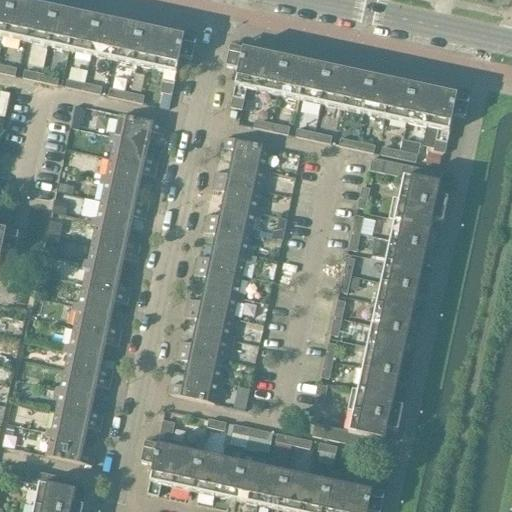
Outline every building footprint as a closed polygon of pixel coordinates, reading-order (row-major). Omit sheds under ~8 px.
[(76,17),(55,12),(0,0),(0,38),(68,54),(76,17)] [(184,38),(183,39),(183,40),(76,17),(68,54),(164,74),(160,96),(171,98),(179,59),(191,62),(196,43),(196,42),(196,41),(195,40),(195,39),(194,38),(194,37),(193,36),(192,36),(191,35),(188,35),(186,36),(185,36),(184,37),(184,38)] [(341,112),(349,76),(243,53),(243,52),(243,51),(243,50),(242,49),(241,48),(241,47),(239,46),(238,45),(236,45),(235,45),(234,46),(233,46),(232,47),(231,47),(231,48),(230,49),(230,50),(226,70),(238,72),(230,110),(241,113),(241,112),(245,95),(246,92),(341,112)] [(16,71),(0,67),(0,76),(14,79),(16,71)] [(24,73),(22,81),(39,85),(41,77),(24,73)] [(457,97),(456,98),(456,99),(349,76),(341,112),(426,130),(422,148),(433,150),(432,154),(444,157),(452,118),(464,120),(469,101),(469,99),(469,98),(468,98),(468,96),(467,96),(466,95),(465,94),(463,94),(461,94),(460,94),(459,95),(458,96),(457,97)] [(58,80),(41,77),(39,85),(56,88),(58,80)] [(67,82),(65,90),(82,94),(84,86),(67,82)] [(101,90),(84,86),(82,94),(99,98),(101,90)] [(109,91),(107,99),(125,103),(126,95),(109,91)] [(0,93),(0,118),(4,119),(9,95),(0,93)] [(143,99),(126,95),(125,103),(142,107),(143,99)] [(255,97),(245,95),(241,112),(251,114),(255,97)] [(162,96),(159,111),(168,113),(171,98),(162,96)] [(75,109),(73,118),(81,120),(83,111),(75,109)] [(165,128),(119,118),(115,137),(110,136),(109,140),(148,148),(151,136),(162,138),(165,128)] [(272,127),(254,123),(253,131),(270,134),(272,127)] [(289,130),(272,127),(270,134),(287,138),(289,130)] [(297,132),(295,140),(312,144),(314,136),(297,132)] [(331,139),(314,136),(312,144),(329,147),(331,139)] [(148,148),(109,140),(108,144),(113,145),(109,162),(155,172),(157,163),(145,160),(148,148)] [(269,151),(223,141),(221,151),(233,154),(230,166),(269,174),(270,170),(265,169),(269,151)] [(355,153),(357,145),(340,141),(338,149),(355,153)] [(374,149),(357,145),(355,153),(372,156),(374,149)] [(382,150),(380,158),(397,162),(399,154),(382,150)] [(416,158),(399,154),(397,162),(415,165),(416,158)] [(437,199),(441,176),(371,161),(368,174),(402,181),(375,307),(411,315),(431,223),(442,225),(443,220),(447,202),(437,199)] [(155,172),(109,162),(106,179),(101,178),(100,182),(139,190),(142,178),(153,180),(155,172)] [(351,205),(360,166),(348,163),(339,203),(351,205)] [(269,174),(230,166),(227,178),(215,176),(214,185),(259,194),(263,177),(268,178),(269,174)] [(139,190),(100,182),(99,186),(104,187),(100,204),(146,214),(148,205),(136,203),(139,190)] [(259,194),(214,185),(212,193),(223,196),(221,208),(259,217),(260,212),(256,211),(259,194)] [(369,192),(361,190),(357,211),(364,212),(369,192)] [(146,214),(100,204),(97,221),(92,220),(91,224),(130,232),(132,220),(144,223),(146,214)] [(259,217),(221,208),(218,221),(206,218),(204,227),(250,237),(254,220),(259,221),(259,217)] [(13,229),(7,228),(9,219),(0,216),(0,261),(2,253),(14,256),(18,237),(18,236),(18,234),(18,233),(17,231),(15,230),(14,229),(13,229)] [(363,220),(355,219),(351,236),(359,237),(363,220)] [(130,232),(91,224),(90,228),(95,229),(91,246),(137,256),(139,247),(127,245),(130,232)] [(250,237),(204,227),(203,236),(214,238),(212,251),(250,259),(251,255),(247,254),(250,237)] [(274,231),(271,241),(281,243),(284,233),(274,231)] [(359,237),(351,236),(348,253),(355,255),(359,237)] [(137,256),(91,246),(88,263),(83,262),(82,266),(121,275),(123,262),(135,265),(137,256)] [(250,259),(212,251),(209,263),(197,260),(195,269),(241,279),(245,262),(250,263),(250,259)] [(354,262),(346,261),(342,278),(350,280),(354,262)] [(121,275),(82,266),(81,270),(86,272),(82,289),(128,299),(130,290),(118,287),(121,275)] [(241,279),(195,269),(193,278),(205,281),(202,293),(241,302),(242,297),(237,296),(241,279)] [(350,280),(342,278),(339,295),(346,297),(350,280)] [(128,299),(82,289),(78,306),(74,305),(73,309),(111,318),(114,305),(126,308),(128,299)] [(241,302),(202,293),(200,306),(188,303),(186,312),(232,322),(236,305),(240,306),(241,302)] [(345,305),(337,304),(333,321),(341,323),(345,305)] [(392,408),(407,337),(411,315),(375,307),(348,434),(314,427),(311,439),(382,455),(386,432),(397,434),(402,410),(392,408)] [(111,318),(73,309),(72,313),(77,314),(73,331),(119,341),(121,332),(109,330),(111,318)] [(232,322),(186,312),(184,321),(196,323),(193,336),(232,344),(233,340),(228,339),(232,322)] [(341,323),(333,321),(329,338),(337,340),(341,323)] [(119,341),(73,331),(69,348),(65,347),(64,351),(102,360),(105,347),(117,350),(119,341)] [(232,344),(193,336),(191,348),(179,345),(177,354),(223,364),(227,347),(231,348),(232,344)] [(335,348),(328,346),(324,363),(332,365),(335,348)] [(102,360),(64,351),(63,356),(68,357),(64,374),(110,383),(112,374),(100,372),(102,360)] [(223,364),(177,354),(175,363),(187,365),(184,378),(223,386),(224,382),(219,381),(223,364)] [(332,365),(324,363),(320,381),(328,382),(332,365)] [(110,383),(64,374),(60,390),(56,389),(55,394),(93,402),(96,390),(108,392),(110,383)] [(223,386),(184,378),(182,390),(170,388),(168,397),(214,407),(217,389),(222,390),(223,386)] [(326,390),(318,388),(314,409),(322,411),(326,390)] [(93,402),(55,394),(54,398),(58,399),(55,416),(100,425),(102,417),(91,414),(93,402)] [(100,425),(55,416),(51,433),(46,432),(46,436),(84,444),(87,432),(99,434),(100,425)] [(225,426),(208,422),(206,430),(223,434),(225,426)] [(256,508),(264,472),(169,452),(174,426),(162,424),(158,443),(153,441),(151,441),(150,441),(149,441),(147,443),(146,443),(146,444),(145,445),(145,446),(141,466),(153,468),(146,497),(158,500),(160,488),(256,508)] [(250,431),(233,428),(232,436),(248,439),(250,431)] [(268,435),(250,431),(248,439),(266,443),(268,435)] [(84,444),(46,436),(45,440),(49,441),(45,459),(91,469),(93,459),(82,456),(84,444)] [(293,441),(285,439),(276,437),(275,445),(292,449),(293,441)] [(311,445),(293,441),(292,449),(309,452),(311,445)] [(289,458),(292,449),(275,445),(273,455),(289,458)] [(334,458),(336,450),(319,446),(317,454),(319,455),(334,458)] [(331,468),(334,458),(319,455),(318,465),(331,468)] [(359,492),(349,490),(264,472),(256,508),(273,511),(379,511),(383,498),(383,496),(383,495),(383,494),(382,493),(382,492),(381,491),(380,491),(378,490),(372,489),(376,470),(365,467),(359,492)] [(82,511),(83,509),(72,507),(77,484),(7,469),(4,481),(38,488),(32,511),(82,511)]
